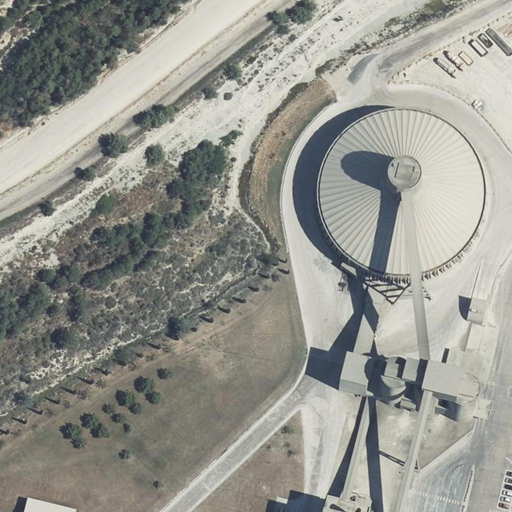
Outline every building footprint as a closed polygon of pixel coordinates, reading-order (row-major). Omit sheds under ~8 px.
[(426,292),(454,303),(469,292),(484,273),(491,256),(495,238),(494,218),(489,194),(481,179),(467,162),(451,149),(435,142),(419,138),(405,136),(383,138),(362,146),(351,152),(336,166),(330,177),(316,200),(312,214),(312,233),(315,251),(316,255),(332,260),(385,277),(426,292)] [(330,177),(336,166),(332,169),(323,185),(317,198),(316,200),(330,177)] [(446,309),(454,303),(426,292),(385,277),(332,260),(316,255),(321,270),(334,288),(349,303),(361,309),(368,314),(375,315),(384,317),(398,319),(415,318),(431,314),(446,309)] [(366,400),(384,317),(375,315),(368,314),(349,396),(366,400)] [(434,443),(452,446),(450,444),(449,441),(449,438),(449,435),(449,432),(450,430),(453,426),(456,424),(459,422),(462,422),(466,422),(471,423),(473,425),(476,427),(478,430),(479,434),(479,437),(479,439),(478,443),(476,446),(474,448),(471,450),(478,452),(488,407),(483,405),(487,386),(448,378),(440,417),(443,421),(444,424),(445,429),(444,432),(443,435),(441,438),(439,441),(434,443)] [(337,422),(382,432),(381,429),(380,427),(379,424),(379,422),(379,417),(381,413),(383,411),(385,409),(388,408),(393,406),(366,400),(349,396),(343,396),(337,422)] [(395,406),(393,406),(388,408),(385,409),(383,411),(381,413),(379,417),(379,422),(379,424),(380,427),(381,429),(382,432),(386,435),(391,437),(396,437),(401,435),(404,433),(407,430),(409,426),(409,422),(409,419),(408,416),(406,413),(404,410),(402,409),(400,408),(397,407),(395,406)] [(409,419),(409,422),(409,426),(407,430),(404,433),(401,435),(419,440),(417,437),(415,434),(414,429),(415,424),(416,421),(418,418),(421,416),(424,414),(404,410),(406,413),(408,416),(409,419)] [(428,413),(424,414),(421,416),(418,418),(416,421),(415,424),(414,429),(415,434),(417,437),(419,440),(422,442),(426,443),(430,444),(434,443),(439,441),(441,438),(443,435),(444,432),(445,429),(444,424),(443,421),(440,417),(436,415),(432,413),(428,413)] [(468,451),(471,450),(474,448),(476,446),(478,443),(479,439),(479,437),(479,434),(478,430),(476,427),(473,425),(471,423),(466,422),(462,422),(459,422),(456,424),(453,426),(450,430),(449,432),(449,435),(449,438),(449,441),(450,444),(452,446),(455,449),(458,451),(461,452),(465,452),(468,451)] [(76,511),(77,510),(28,500),(25,511),(76,511)]
